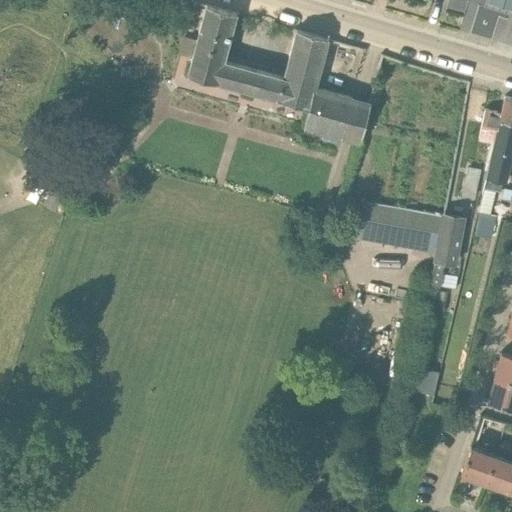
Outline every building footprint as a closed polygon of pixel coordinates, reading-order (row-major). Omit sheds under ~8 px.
[(236,13),(206,4),(186,73),(216,82),(216,83),(308,108),(302,127),(358,142),(369,102),(314,87),(327,38),(296,29),(283,75),(223,58),(236,13)] [(511,122),(511,98),(504,96),(500,113),(485,109),(481,124),(495,127),(498,128),(500,120),(511,122)] [(511,151),(511,122),(500,120),(498,128),(495,127),(496,128),(485,177),(487,177),(478,212),(479,212),(475,233),(492,237),(495,216),(487,214),(493,191),(500,192),(503,180),(505,181),(511,151)] [(36,200),(54,212),(69,189),(41,171),(34,182),(44,189),(36,200)] [(360,235),(415,245),(420,212),(365,203),(360,235)] [(445,214),(443,214),(434,261),(433,261),(429,284),(439,286),(443,263),(454,265),(463,218),(445,214)] [(443,309),(445,292),(434,290),(431,307),(443,309)] [(494,377),(511,381),(511,355),(501,352),(500,353),(501,354),(494,377)] [(511,408),(511,381),(494,377),(487,400),(486,401),(511,408)] [(462,476),(485,484),(495,456),(470,447),(460,476),(462,476)] [(511,481),(511,461),(495,456),(485,484),(508,492),(511,481)]
